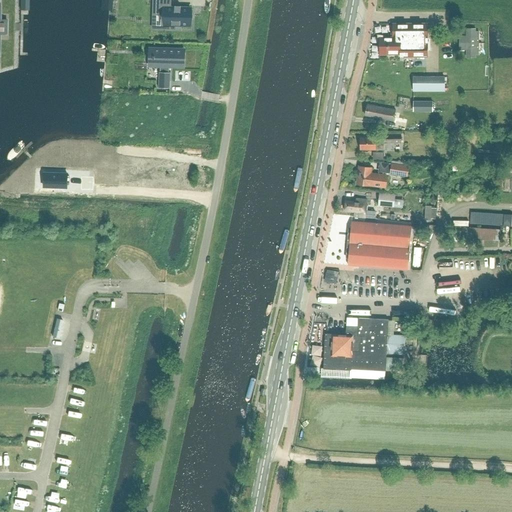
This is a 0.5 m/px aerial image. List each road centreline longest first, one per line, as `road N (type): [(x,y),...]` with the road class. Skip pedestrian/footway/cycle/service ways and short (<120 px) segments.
road 1 (primary): [(253,511),(353,0)]
road 2 (residential): [(147,511),(247,0)]
